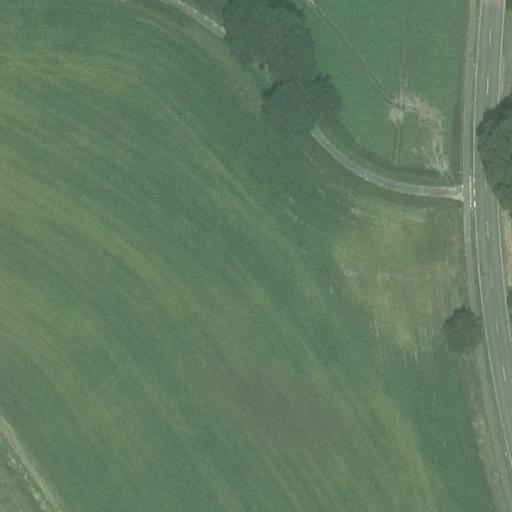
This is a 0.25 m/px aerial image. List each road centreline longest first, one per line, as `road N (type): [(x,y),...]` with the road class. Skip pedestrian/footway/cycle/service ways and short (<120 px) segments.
road 1 (residential): [(484,195),(385,188),(346,167),(257,68),(166,0)]
road 2 (tertiary): [(511,417),(490,299),(484,195)]
road 3 (tertiary): [(484,195),(492,0)]
